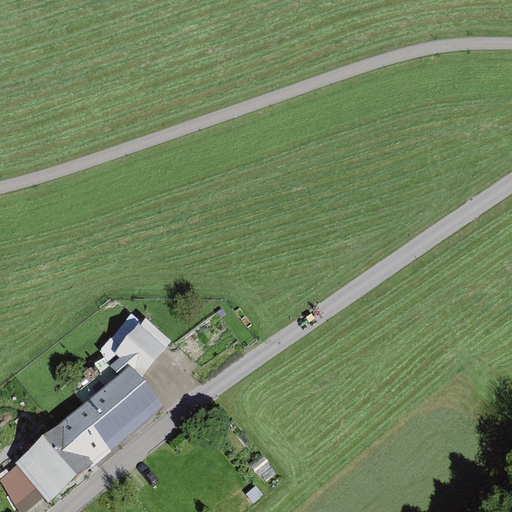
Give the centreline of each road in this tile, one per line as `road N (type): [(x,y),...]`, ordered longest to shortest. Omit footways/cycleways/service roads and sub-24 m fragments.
road 1 (unclassified): [(511,184),(206,399),(65,511)]
road 2 (track): [(511,41),(393,58),(0,186)]
